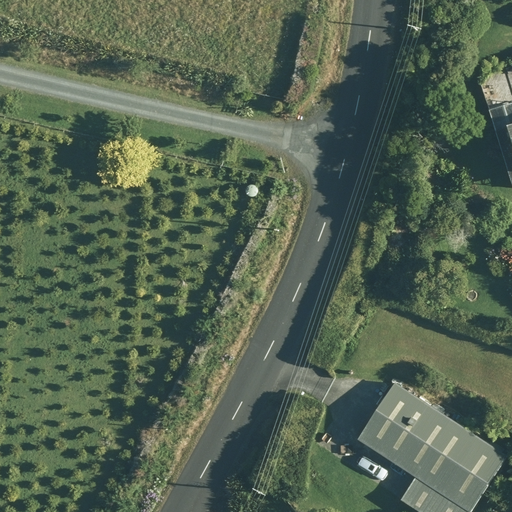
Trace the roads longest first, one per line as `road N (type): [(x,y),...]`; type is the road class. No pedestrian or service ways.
road 1 (unclassified): [(371,0),(366,68),(317,244),(176,511)]
road 2 (unknown): [(0,87),(338,169)]
